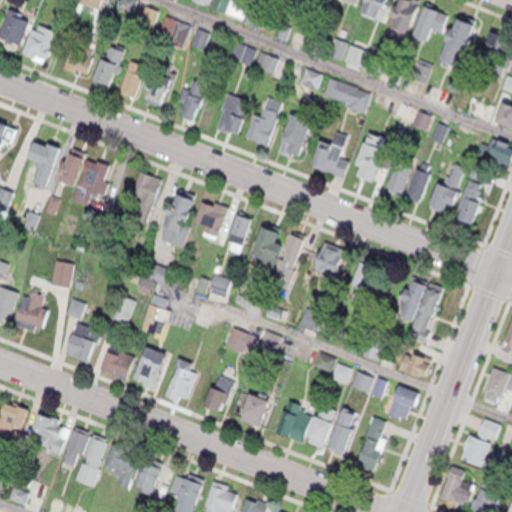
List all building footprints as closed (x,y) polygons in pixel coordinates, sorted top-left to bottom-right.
[(0,29),(0,26),(8,0),(10,0),(29,13),(21,37),(0,29)] [(106,0),(82,0),(103,8),(106,0)] [(254,1),(251,0),(218,0),(216,6),(246,18),(254,1)] [(363,0),(362,4),(379,15),(385,0),(363,0)] [(396,0),(390,23),(410,30),(420,0),(396,0)] [(422,0),(413,29),(427,36),(442,0),(422,0)] [(450,12),(431,4),(420,33),(438,41),(450,12)] [(162,10),(148,5),(142,23),(157,27),(162,10)] [(457,7),(439,57),(458,66),(480,17),(457,7)] [(22,47),(34,17),(55,25),(44,55),(22,47)] [(185,45),(192,23),(174,18),(168,40),(185,45)] [(491,21),(511,27),(511,39),(502,65),(482,53),(491,21)] [(195,44),(207,48),(213,32),(201,28),(195,44)] [(66,62),(78,29),(100,36),(88,70),(66,62)] [(95,74),(109,36),(128,43),(115,81),(95,74)] [(234,56),(254,63),(260,48),(240,41),(234,56)] [(372,49),(355,44),(350,60),(367,65),(372,49)] [(277,70),(281,56),(264,51),(260,66),(277,70)] [(119,88),(131,54),(149,61),(138,94),(119,88)] [(147,93),(158,60),(178,66),(166,100),(147,93)] [(304,81),(319,87),(324,73),(309,67),(304,81)] [(180,104),(192,72),(210,79),(196,116),(180,104)] [(375,92),(333,76),(327,94),(369,110),(375,92)] [(220,125),(232,89),(253,96),(241,132),(220,125)] [(249,134),(264,92),(286,100),(271,142),(249,134)] [(494,117),(498,104),(472,97),(468,110),(494,117)] [(511,101),(508,100),(500,120),(511,124),(511,101)] [(280,150),(296,108),(318,116),(303,158),(280,150)] [(432,127),(436,114),(423,110),(419,123),(432,127)] [(0,158),(0,114),(17,122),(1,159),(0,158)] [(445,140),(451,124),(442,120),(435,136),(445,140)] [(32,130),(62,140),(49,180),(34,175),(40,156),(25,151),(32,130)] [(316,163),(326,135),(336,138),(339,130),(352,134),(345,155),(352,158),(347,174),(316,163)] [(358,177),(373,134),(391,140),(376,183),(358,177)] [(480,154),(511,168),(511,150),(487,139),(480,154)] [(58,174),(70,140),(87,146),(76,180),(58,174)] [(385,179),(397,150),(416,158),(404,187),(385,179)] [(77,191),(89,152),(112,159),(100,198),(77,191)] [(432,204),(442,178),(447,180),(455,158),(469,163),(451,212),(432,204)] [(412,195),(426,163),(439,169),(425,201),(412,195)] [(124,208),(139,165),(162,173),(147,216),(124,208)] [(463,211),(480,168),(498,176),(481,218),(463,211)] [(161,232),(179,182),(200,189),(182,239),(161,232)] [(203,193),(195,216),(206,219),(203,229),(217,234),(228,202),(203,193)] [(227,241),(239,207),(254,212),(242,247),(227,241)] [(249,256),(263,215),(284,222),(271,263),(249,256)] [(272,281),(291,228),(306,233),(287,286),(272,281)] [(313,270),(326,238),(353,250),(340,281),(313,270)] [(346,292),(361,253),(384,261),(369,301),(346,292)] [(74,286),(78,263),(58,260),(54,283),(74,286)] [(389,315),(408,267),(427,275),(408,323),(389,315)] [(410,330),(431,276),(449,283),(429,337),(410,330)] [(0,312),(7,315),(19,286),(0,277),(0,312)] [(37,323),(49,289),(24,281),(13,314),(37,323)] [(115,317),(132,323),(139,300),(122,294),(115,317)] [(69,314),(85,319),(90,303),(74,298),(69,314)] [(167,336),(175,309),(154,303),(146,330),(167,336)] [(511,307),(498,340),(506,343),(504,349),(511,351),(511,307)] [(321,332),(327,315),(309,309),(303,325),(321,332)] [(88,356),(102,326),(80,315),(65,345),(88,356)] [(231,344),(248,351),(254,334),(238,328),(231,344)] [(126,372),(136,350),(108,338),(99,360),(126,372)] [(155,384),(170,348),(147,338),(131,374),(155,384)] [(400,368),(425,375),(431,349),(407,343),(400,368)] [(187,398),(201,365),(179,356),(166,388),(187,398)] [(317,368),(351,381),(355,370),(321,357),(317,368)] [(511,367),(492,359),(480,391),(498,399),(503,382),(511,385),(511,367)] [(222,404),(235,373),(218,366),(205,398),(222,404)] [(354,384),(368,391),(375,377),(361,370),(354,384)] [(389,381),(381,378),(376,393),(384,395),(389,381)] [(389,408),(400,378),(420,385),(409,415),(389,408)] [(259,421),(272,392),(250,382),(236,411),(259,421)] [(303,436),(316,402),(289,392),(276,426),(303,436)] [(4,395),(0,409),(0,425),(16,434),(29,402),(4,395)] [(325,441),(339,403),(322,397),(308,435),(325,441)] [(345,449),(359,409),(342,403),(328,443),(345,449)] [(36,406),(68,420),(58,449),(23,438),(36,406)] [(376,468),(394,419),(373,411),(355,461),(376,468)] [(459,452),(470,425),(477,428),(484,412),(500,419),(482,462),(459,452)] [(62,459),(72,421),(90,427),(72,463),(62,459)] [(74,473),(91,430),(110,436),(93,481),(74,473)] [(103,464),(113,435),(139,446),(129,480),(114,478),(117,470),(103,464)] [(135,480),(146,454),(172,464),(161,491),(135,480)] [(451,458),(440,493),(469,502),(474,485),(463,482),(468,463),(451,458)] [(171,483),(181,487),(175,505),(191,511),(204,479),(178,467),(171,483)] [(504,480),(493,511),(477,511),(471,510),(483,473),(504,480)] [(213,474),(203,506),(219,511),(232,511),(242,485),(213,474)] [(245,489),(237,511),(266,511),(270,500),(245,489)] [(272,511),(277,502),(302,511),(272,511)]
